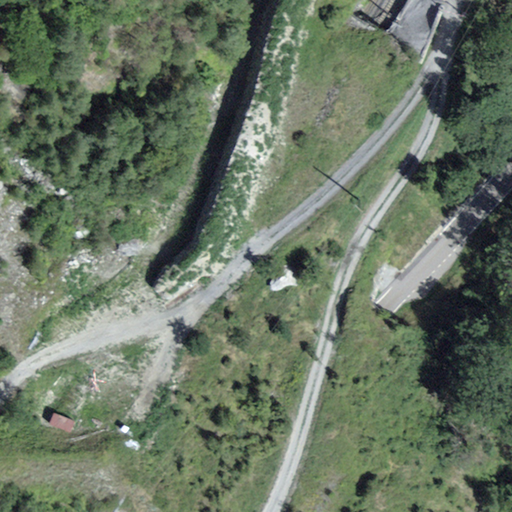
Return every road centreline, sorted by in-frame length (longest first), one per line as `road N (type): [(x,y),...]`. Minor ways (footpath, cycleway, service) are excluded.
road 1 (track): [(440,56),(390,123),(199,303),(176,318),(42,357),(0,396)]
road 2 (track): [(271,511),(356,245),(432,128),(440,56)]
road 3 (tertiary): [(511,171),(209,511)]
